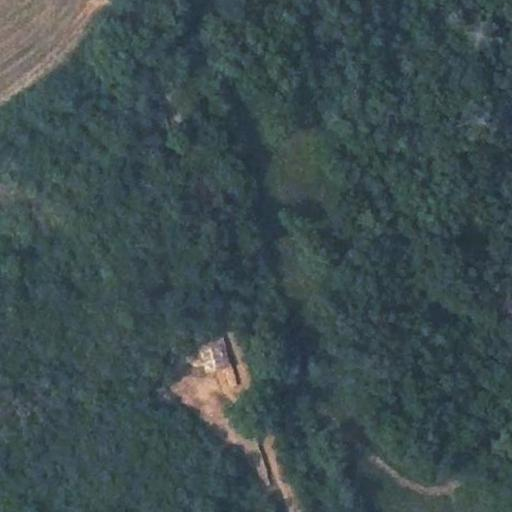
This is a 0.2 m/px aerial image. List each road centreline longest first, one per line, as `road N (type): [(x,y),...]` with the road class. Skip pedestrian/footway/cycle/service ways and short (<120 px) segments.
road 1 (track): [(143,0),(199,176),(227,328),(294,511)]
road 2 (track): [(104,0),(39,66),(0,92)]
